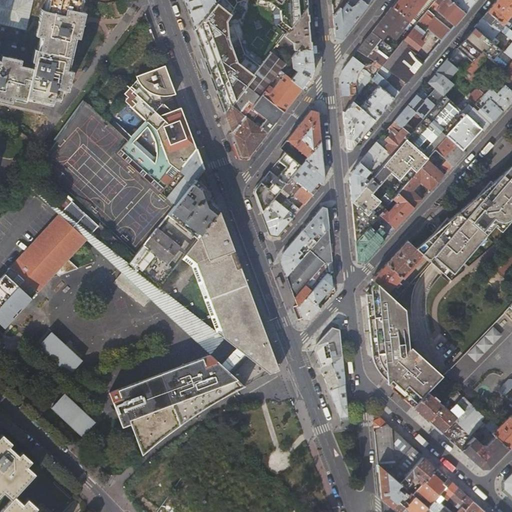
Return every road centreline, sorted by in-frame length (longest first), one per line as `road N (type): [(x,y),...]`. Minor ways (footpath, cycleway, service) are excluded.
road 1 (residential): [(511,114),(353,289)]
road 2 (residential): [(490,0),(338,174)]
road 3 (tertiary): [(162,0),(235,194)]
road 4 (tertiary): [(235,194),(291,354)]
road 5 (residential): [(483,487),(363,380)]
road 6 (residential): [(235,194),(330,65)]
road 7 (tertiary): [(291,354),(348,502)]
road 8 (residential): [(0,400),(111,505)]
